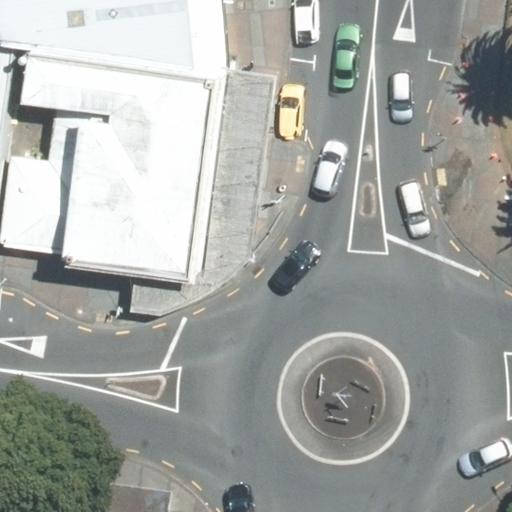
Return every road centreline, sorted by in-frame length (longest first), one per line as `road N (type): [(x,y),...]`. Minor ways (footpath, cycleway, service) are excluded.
road 1 (primary): [(374,0),(403,119),(400,314)]
road 2 (primary): [(315,302),(343,100),(367,0)]
road 3 (unclassified): [(253,469),(72,394),(0,377)]
road 4 (unclassified): [(0,351),(259,338)]
road 5 (primary): [(423,332),(452,394),(451,428),(417,488)]
road 6 (primary): [(253,469),(234,402),(259,338)]
